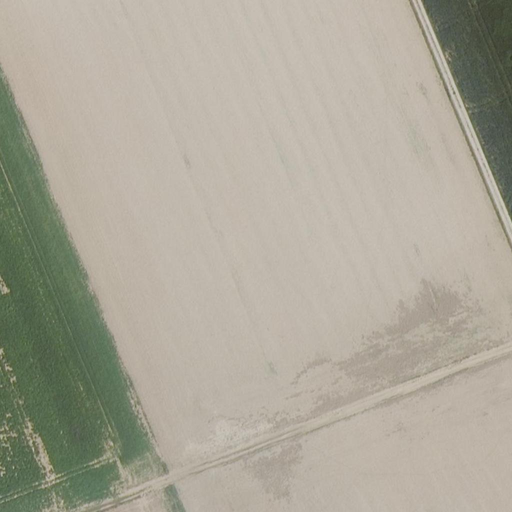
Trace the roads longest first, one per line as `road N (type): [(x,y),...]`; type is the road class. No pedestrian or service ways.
road 1 (track): [(511,350),(83,511)]
road 2 (track): [(410,0),(511,251)]
